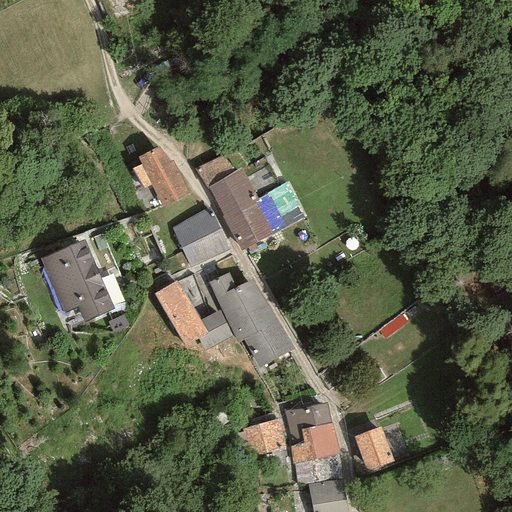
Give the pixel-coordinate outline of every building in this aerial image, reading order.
[(159,152),(138,163),(141,170),(132,175),(143,195),(151,190),(163,213),(188,199),(173,166),(170,168),(159,152)] [(254,197),(241,173),(233,176),(220,159),(201,169),(241,239),(246,247),(269,234),(253,204),(250,199),(254,197)] [(253,204),(269,234),(306,219),(288,183),(253,204)] [(191,261),(224,248),(207,213),(175,230),(191,261)] [(84,252),(41,268),(64,320),(78,317),(84,332),(114,321),(84,252)] [(228,278),(213,282),(238,338),(244,336),(258,363),(289,346),(252,285),(236,294),(228,278)] [(199,327),(176,289),(153,302),(184,355),(198,346),(207,341),(199,327)] [(219,317),(199,327),(207,341),(198,346),(204,358),(232,343),(219,317)] [(327,411),(284,416),(292,452),(290,452),(296,489),(307,490),(311,511),(346,511),(341,481),(339,462),(327,411)] [(285,456),(278,426),(242,435),(242,438),(236,439),(243,466),(285,456)] [(393,470),(380,435),(353,444),(366,480),(393,470)]
